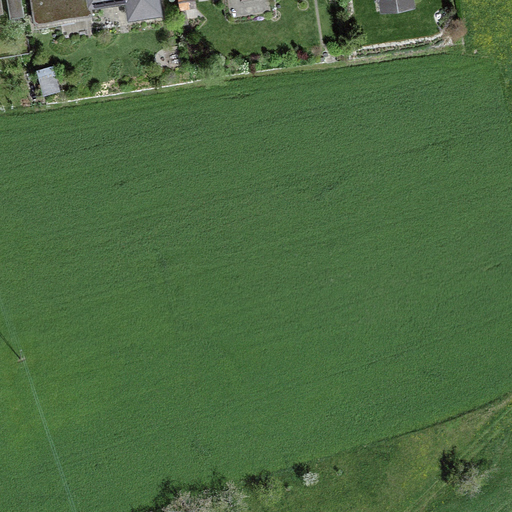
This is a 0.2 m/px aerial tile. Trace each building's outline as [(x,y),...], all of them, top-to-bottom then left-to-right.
[(24,14),(21,0),(6,0),(10,17),(24,14)] [(160,0),(30,0),(34,28),(94,19),(92,6),(125,1),(127,19),(163,14),(160,0)] [(196,7),(194,0),(176,0),(179,10),(196,7)] [(378,0),(380,9),(415,2),(415,0),(378,0)] [(61,88),(53,64),(37,69),(44,93),(61,88)]
